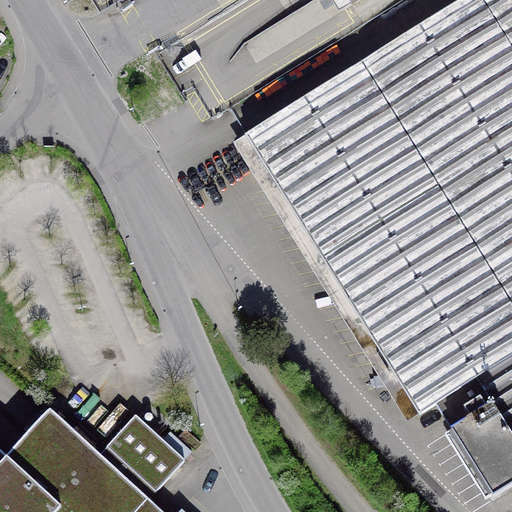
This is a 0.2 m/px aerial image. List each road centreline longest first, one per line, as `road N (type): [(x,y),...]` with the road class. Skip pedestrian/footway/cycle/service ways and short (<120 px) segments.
road 1 (residential): [(457,511),(227,268),(139,195)]
road 2 (residential): [(139,195),(273,397),(362,511)]
road 3 (residential): [(139,195),(175,308),(270,511)]
road 4 (residential): [(69,84),(139,195)]
